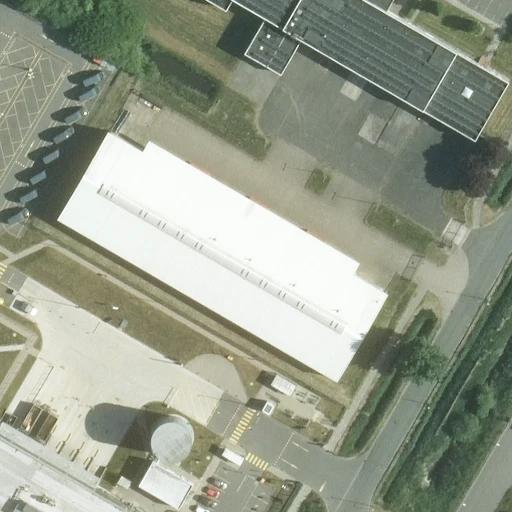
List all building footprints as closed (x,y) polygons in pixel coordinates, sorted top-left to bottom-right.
[(299,37),(476,140),(511,77),(511,74),(388,3),(389,0),(215,0),(226,6),(229,0),(244,0),(262,10),(242,45),(281,68),(299,37)] [(104,122),(53,209),(335,373),(386,285),(352,265),(358,255),(144,132),(139,142),(104,122)] [(313,173),(321,156),(312,152),(304,169),(313,173)] [(170,459),(189,449),(192,433),(183,420),(166,417),(152,426),(152,448),(160,456),(170,459)] [(145,511),(0,428),(0,511),(145,511)] [(192,484),(152,461),(139,485),(179,508),(192,484)]
